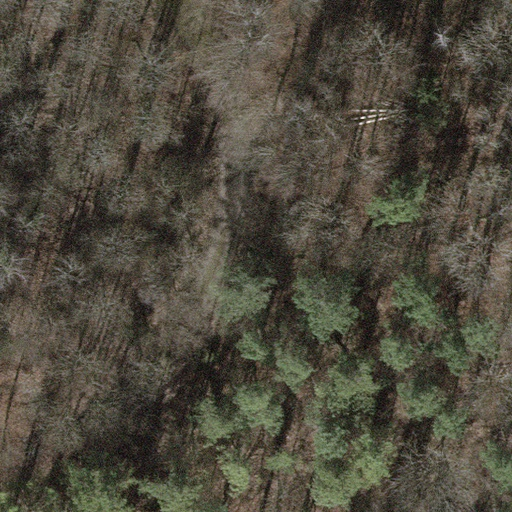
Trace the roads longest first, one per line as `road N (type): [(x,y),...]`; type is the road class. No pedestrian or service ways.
road 1 (track): [(0,453),(46,444),(142,398),(243,238),(224,67),(172,0)]
road 2 (track): [(233,153),(511,132)]
